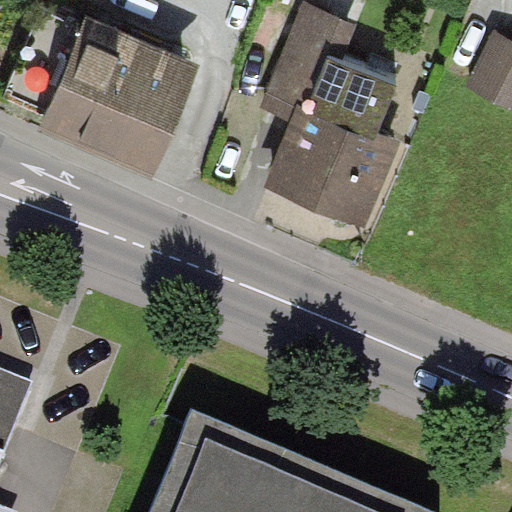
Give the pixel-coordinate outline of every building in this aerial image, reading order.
[(39,111),(150,158),(198,46),(89,0),(81,0),(77,12),(47,0),(39,0),(3,87),(43,103),(39,111)] [(262,170),(369,215),(403,136),(374,123),(398,69),(344,46),(357,14),(323,0),(298,0),(257,98),(287,111),(262,170)] [(463,84),(511,108),(511,39),(491,29),(463,84)] [(0,466),(33,384),(0,371),(0,466)] [(415,511),(197,420),(158,511),(415,511)]
